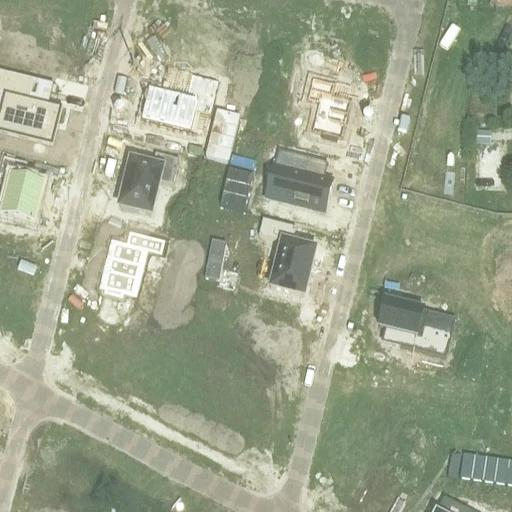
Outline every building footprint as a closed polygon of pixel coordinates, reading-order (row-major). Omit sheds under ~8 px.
[(164,33),(162,43),(174,47),(188,50),(184,66),(188,66),(217,74),(221,58),(222,56),(213,54),(219,28),(220,27),(169,14),(166,28),(164,28),(163,33),(164,33)] [(317,53),(312,75),(336,81),(339,69),(360,74),(371,33),(367,32),(368,28),(353,24),(352,29),(341,26),(334,57),(317,53)] [(0,136),(53,149),(63,110),(30,102),(35,82),(0,73),(0,96),(4,97),(0,114),(0,136)] [(149,94),(142,124),(191,136),(196,117),(211,121),(219,87),(192,80),(186,103),(149,94)] [(333,101),(336,89),(313,83),(307,106),(319,108),(312,137),(323,140),(322,143),(337,147),(338,143),(343,145),(352,106),(349,105),(333,101)] [(253,140),(256,130),(242,127),(240,136),(253,140)] [(278,155),(274,172),(286,175),(278,204),(325,216),(333,185),(306,178),(309,163),(278,155)] [(132,164),(120,210),(151,218),(159,186),(173,189),(179,163),(156,157),(153,169),(132,164)] [(28,168),(5,162),(0,180),(0,188),(10,191),(3,220),(14,222),(13,226),(28,230),(29,226),(34,227),(43,188),(24,184),(28,168)] [(213,167),(208,186),(222,189),(227,170),(213,167)] [(229,173),(221,210),(245,216),(254,179),(229,173)] [(263,223),(259,240),(283,246),(272,290),(271,290),(271,291),(273,292),(303,299),(305,300),(305,298),(309,282),(312,270),(316,254),(316,252),(315,252),(293,247),(296,231),(263,223)] [(402,239),(395,267),(445,280),(452,253),(460,255),(464,238),(421,227),(417,243),(402,239)] [(106,272),(102,289),(106,290),(105,294),(122,298),(123,294),(135,297),(146,252),(162,256),(165,242),(130,233),(127,245),(113,242),(109,259),(107,258),(106,261),(109,261),(107,269),(105,269),(104,271),(106,272)] [(0,314),(19,277),(0,267),(0,252),(6,241),(0,239),(0,314)] [(492,268),(490,308),(506,309),(506,308),(504,308),(506,270),(508,270),(508,269),(492,268)] [(212,317),(214,309),(218,294),(202,290),(196,313),(212,317)] [(386,304),(379,330),(404,336),(401,350),(446,361),(452,338),(424,331),(428,314),(386,304)] [(241,362),(286,373),(293,346),(281,343),(283,336),(287,320),(260,313),(254,336),(248,335),(241,362)] [(98,333),(83,361),(100,370),(98,373),(111,379),(112,376),(129,385),(138,368),(151,375),(166,344),(152,337),(148,345),(127,334),(121,345),(98,333)] [(170,367),(179,372),(182,358),(176,355),(170,367)] [(360,406),(359,408),(361,409),(361,408),(400,418),(404,403),(413,405),(421,407),(429,377),(401,370),(398,384),(374,378),(369,377),(369,376),(367,376),(367,378),(360,406)] [(445,394),(474,402),(476,383),(450,377),(445,394)] [(213,385),(209,399),(238,407),(228,447),(250,452),(252,446),(262,449),(266,433),(271,434),(275,417),(270,416),(274,400),(213,385)] [(52,486),(47,505),(51,506),(49,511),(102,511),(104,506),(85,501),(90,481),(82,479),(84,471),(65,466),(62,474),(59,474),(56,487),(52,486)] [(352,469),(337,497),(365,511),(388,511),(398,493),(352,469)]
